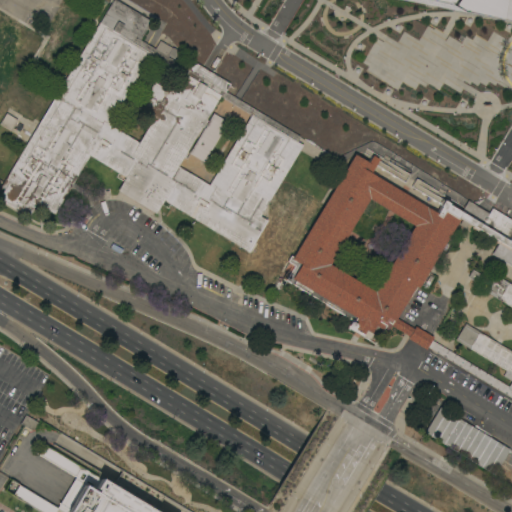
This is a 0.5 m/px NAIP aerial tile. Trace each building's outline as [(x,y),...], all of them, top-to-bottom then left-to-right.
[(511,398),(427,347),(425,350),(407,339),(409,337),(390,325),(386,332),(375,325),(370,333),(371,334),(368,340),(361,336),(362,336),(346,327),(351,320),(282,278),(286,271),(289,273),(294,266),(289,263),(280,278),(242,255),(245,250),(163,200),(155,213),(117,190),(125,177),(89,155),(54,214),(37,204),(30,217),(0,198),(0,186),(39,121),(0,97),(0,16),(14,25),(17,21),(21,24),(19,28),(27,33),(39,41),(38,42),(37,41),(17,74),(54,96),(99,22),(113,0),(115,0),(151,21),(140,39),(135,36),(134,37),(136,38),(154,49),(159,41),(172,48),(172,47),(186,56),(186,57),(230,84),(225,91),(300,137),(297,142),(302,145),(260,216),(266,220),(269,215),(279,221),(280,220),(279,220),(280,217),(281,218),(283,215),(290,220),(286,225),(297,231),(295,234),(303,239),(349,162),(344,159),(362,130),(361,126),(355,122),(359,115),(349,109),(360,92),(331,75),(334,70),(271,31),(285,8),(289,11),(296,0),(298,0),(312,8),(309,13),(380,57),(410,8),(396,0),(475,0),(511,22),(511,70),(455,35),(426,84),(497,127),(500,122),(511,129),(511,138),(508,144),(511,146),(511,148),(496,175),(409,122),(401,136),(397,133),(391,144),(373,133),(368,134),(359,150),(371,156),(372,156),(378,159),(377,161),(395,171),(397,167),(409,174),(404,183),(375,165),(370,174),(436,213),(441,204),(411,186),(415,178),(425,184),(422,188),(448,203),(448,205),(460,212),(467,200),(488,213),(491,208),(511,220),(511,398)] [(64,11),(81,20),(62,52),(45,42),(64,11)] [(329,73),(311,103),(261,73),(267,63),(263,61),(269,51),(273,53),(278,43),(329,73)] [(464,96),(451,88),(464,66),(477,74),(464,96)] [(278,112),(285,100),(313,117),(305,129),(278,112)] [(0,122),(6,113),(13,117),(15,113),(21,116),(18,121),(17,120),(10,131),(0,124),(0,122)] [(354,130),(351,136),(353,138),(346,150),(326,138),(313,131),(319,120),(321,121),(326,113),(354,130)] [(323,138),(343,149),(338,158),(318,146),(323,138)] [(319,201),(311,214),(302,208),(304,206),(287,195),(286,198),(279,194),(287,182),(319,201)] [(20,423),(25,415),(38,423),(35,429),(30,429),(20,423)] [(63,511),(58,509),(56,511),(40,511),(12,495),(18,485),(57,508),(75,477),(36,453),(42,444),(97,477),(100,472),(115,482),(122,470),(164,496),(157,507),(165,511),(63,511)]
